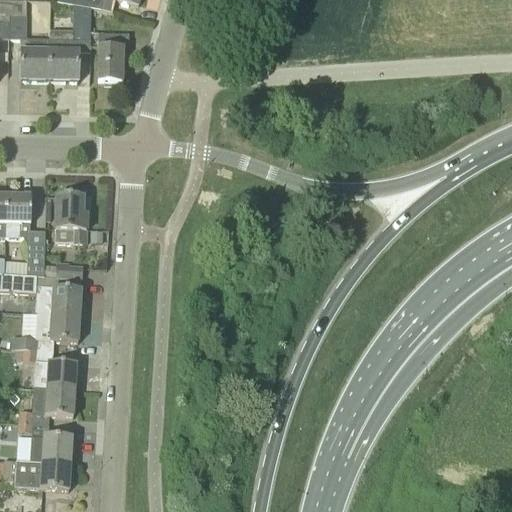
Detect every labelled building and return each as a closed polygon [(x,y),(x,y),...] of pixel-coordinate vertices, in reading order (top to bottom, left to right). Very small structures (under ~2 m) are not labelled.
[(99,14),(102,1),(137,10),(139,0),(101,0),(101,1),(98,0),(57,0),(56,7),(72,10),(91,13),(99,14)] [(0,21),(8,21),(8,5),(0,5),(0,21)] [(8,21),(8,44),(20,44),(20,56),(19,87),(48,88),(48,45),(25,44),(26,6),(8,5),(8,21)] [(48,45),(48,88),(76,88),(77,57),(77,44),(90,44),(90,38),(91,13),(72,10),(72,45),(48,45)] [(0,43),(8,44),(8,21),(0,21),(0,43)] [(97,52),(97,64),(97,88),(121,89),(122,64),(127,64),(128,39),(90,38),(90,44),(90,52),(97,52)] [(30,202),(5,202),(5,229),(4,243),(22,244),(26,251),(27,282),(43,283),(44,237),(29,237),(29,229),(30,202)] [(54,248),(71,248),(85,249),(85,235),(86,220),(82,220),(82,203),(55,202),(54,235),(54,248)] [(67,272),(67,269),(56,269),(55,283),(81,285),(82,273),(67,272)] [(56,284),(43,283),(27,282),(2,280),(0,279),(0,297),(39,300),(38,320),(50,320),(78,322),(80,295),(55,293),(56,284)] [(9,355),(12,355),(22,355),(52,357),(52,347),(77,348),(78,322),(50,320),(49,344),(23,342),(10,342),(9,355)] [(34,393),(46,394),(74,396),(75,369),(51,368),(52,357),(22,355),(12,355),(12,365),(35,367),(34,393)] [(74,396),(46,394),(34,393),(32,419),(19,418),(18,429),(47,431),(48,421),(72,423),(74,396)] [(30,438),(28,467),(69,469),(71,443),(47,441),(48,432),(47,431),(18,429),(17,437),(30,438)] [(69,469),(28,467),(2,466),(0,492),(67,496),(69,469)]
